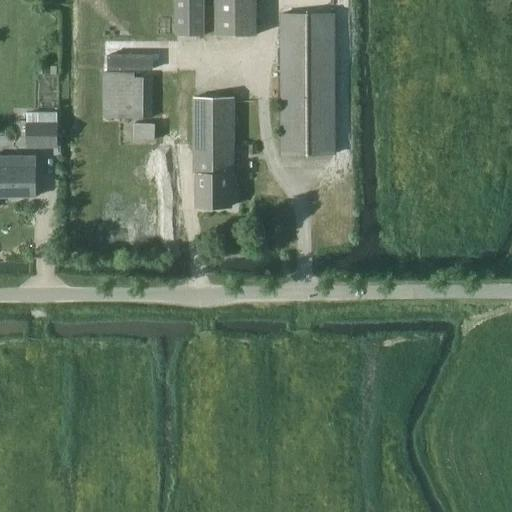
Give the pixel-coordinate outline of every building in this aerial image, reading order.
[(204,0),(176,0),(176,35),(204,35),(204,0)] [(256,0),(216,0),(216,35),(256,35),(256,0)] [(270,25),(270,77),(305,77),(306,25),(270,25)] [(103,117),(152,116),(152,77),(135,77),(135,72),(103,72),(103,117)] [(27,112),(27,122),(39,122),(39,112),(27,112)] [(27,122),(27,148),(59,148),(58,122),(27,122)] [(155,140),(155,123),(134,123),(134,140),(155,140)] [(152,215),(207,214),(208,180),(204,180),(204,172),(233,172),(234,124),(193,124),(194,172),(197,172),(196,180),(151,181),(152,215)] [(0,196),(35,197),(35,156),(0,155),(0,196)]
